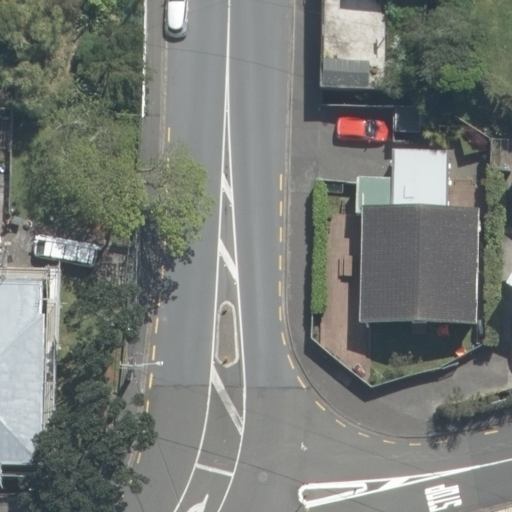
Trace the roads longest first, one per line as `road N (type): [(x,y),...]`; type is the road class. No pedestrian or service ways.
road 1 (tertiary): [(230,0),(230,376),(245,511)]
road 2 (residential): [(511,457),(383,487),(334,511)]
